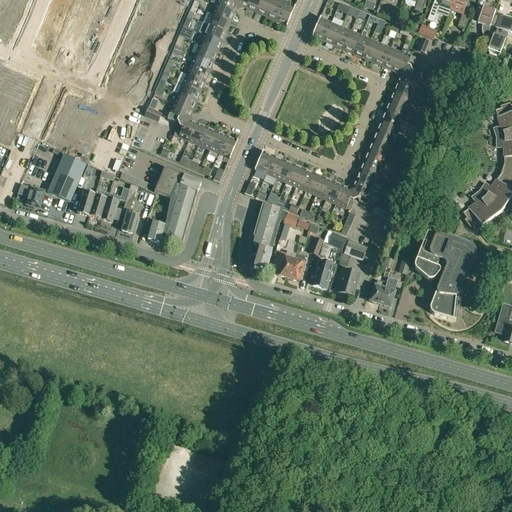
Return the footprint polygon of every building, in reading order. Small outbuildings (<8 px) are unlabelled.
[(10,0),(5,0),(2,8),(19,15),(23,5),(10,0)] [(144,0),(140,10),(157,17),(161,7),(144,0)] [(218,0),(216,6),(234,14),(236,10),(239,9),(235,0),(218,0)] [(235,0),(239,9),(242,8),(246,9),(249,0),(235,0)] [(255,13),(261,0),(249,0),(246,9),(255,13)] [(272,0),(261,0),(255,13),(265,18),(272,0)] [(272,0),(265,18),(275,22),(283,3),(275,0),(272,0)] [(429,0),(405,0),(416,4),(414,11),(421,14),(425,1),(429,2),(429,0)] [(434,0),(429,16),(436,19),(437,14),(448,18),(450,11),(451,11),(454,0),(434,0)] [(454,0),(451,11),(462,15),(457,27),(464,29),(475,0),(454,0)] [(294,8),(283,3),(275,22),(286,27),(286,28),(288,23),(293,12),(295,8),(294,7),(294,8)] [(337,10),(343,13),(346,7),(339,4),(337,10)] [(212,16),(230,24),(234,14),(216,6),(212,16)] [(2,8),(0,12),(0,18),(15,25),(19,15),(2,8)] [(482,35),(483,36),(491,32),(490,28),(493,17),(495,13),(483,8),(482,12),(476,10),(472,22),(482,26),(482,27),(482,28),(482,30),(482,31),(482,33),(482,34),(482,35)] [(140,10),(135,20),(153,27),(157,17),(140,10)] [(358,13),(352,10),(349,16),(356,18),(358,13)] [(366,15),(359,12),(357,18),(364,21),(366,15)] [(207,14),(203,24),(226,33),(230,24),(212,16),(207,14)] [(490,28),(491,32),(495,30),(506,34),(511,36),(511,32),(511,18),(508,18),(507,21),(499,18),(499,19),(493,17),(490,28)] [(0,18),(0,30),(10,35),(15,25),(0,18)] [(320,18),(318,22),(318,23),(313,34),(311,38),(312,38),(323,42),(331,24),(320,19),(320,18)] [(135,20),(131,30),(148,38),(153,27),(135,20)] [(222,43),(226,33),(203,24),(198,33),(203,35),(222,43)] [(331,24),(323,42),(333,47),(341,28),(331,24)] [(436,32),(421,25),(418,34),(433,40),(436,32)] [(351,32),(341,28),(333,47),(343,51),(351,32)] [(0,30),(0,42),(6,46),(10,35),(0,30)] [(504,40),(506,34),(495,30),(491,32),(483,36),(483,37),(484,38),(485,39),(486,40),(487,41),(488,42),(489,42),(490,43),(487,52),(499,56),(505,40),(504,40)] [(343,51),(353,55),(361,37),(351,32),(343,51)] [(363,32),(361,37),(353,55),(363,59),(370,41),(365,38),(367,34),(363,32)] [(203,35),(199,46),(217,53),(222,43),(203,35)] [(128,38),(123,48),(141,55),(145,45),(128,38)] [(417,52),(424,54),(424,55),(429,42),(422,39),(417,52)] [(380,45),(370,41),(363,59),(373,63),(380,45)] [(390,49),(380,45),(373,63),(382,68),(390,49)] [(199,46),(195,56),(213,63),(217,53),(199,46)] [(123,48),(119,58),(136,65),(141,55),(123,48)] [(400,54),(390,49),(382,68),(392,72),(400,54)] [(396,74),(397,76),(411,71),(410,68),(412,67),(415,60),(410,58),(412,54),(402,49),(400,54),(392,72),(396,74)] [(190,66),(209,73),(213,63),(195,56),(190,66)] [(119,58),(115,68),(132,75),(136,65),(119,58)] [(175,63),(169,60),(166,67),(172,69),(175,63)] [(190,66),(186,75),(205,83),(209,73),(190,66)] [(19,67),(15,77),(32,84),(36,74),(19,67)] [(166,67),(163,73),(169,76),(172,69),(166,67)] [(115,68),(111,78),(128,85),(132,75),(115,68)] [(398,79),(397,83),(415,91),(420,81),(422,76),(418,75),(414,73),(412,74),(411,71),(397,76),(398,79)] [(441,79),(430,74),(428,79),(433,82),(431,88),(436,90),(441,79)] [(182,85),(200,93),(205,83),(186,75),(182,85)] [(15,77),(11,86),(28,94),(32,84),(15,77)] [(111,78),(106,88),(123,96),(128,85),(111,78)] [(397,83),(393,93),(411,101),(411,100),(415,102),(419,92),(415,91),(397,83)] [(182,85),(178,95),(196,103),(200,93),(182,85)] [(11,86),(7,96),(24,103),(28,94),(11,86)] [(163,89),(158,87),(154,94),(162,97),(165,90),(163,89)] [(69,88),(65,98),(82,106),(86,95),(69,88)] [(393,93),(388,103),(407,111),(411,101),(393,93)] [(196,103),(178,95),(173,105),(192,113),(196,103)] [(7,96),(3,105),(20,112),(24,103),(7,96)] [(65,98),(61,108),(78,115),(82,106),(65,98)] [(148,109),(154,112),(159,102),(152,99),(148,109)] [(427,100),(425,107),(430,109),(433,102),(427,100)] [(388,103),(384,113),(402,121),(407,111),(388,103)] [(501,138),(511,136),(511,105),(509,107),(508,105),(510,105),(509,104),(500,107),(500,108),(501,107),(502,109),(495,111),(500,126),(492,129),(496,139),(501,138)] [(3,105),(0,112),(0,114),(16,122),(20,112),(3,105)] [(176,122),(178,125),(191,120),(190,117),(192,113),(173,105),(167,120),(174,123),(176,122)] [(61,108),(57,117),(74,124),(78,115),(61,108)] [(148,110),(145,117),(158,123),(161,115),(148,110)] [(380,123),(398,131),(402,121),(384,113),(380,123)] [(490,113),(479,116),(481,122),(492,118),(490,113)] [(0,114),(0,125),(12,131),(16,122),(0,114)] [(481,122),(479,116),(471,119),(473,125),(481,122)] [(57,117),(53,126),(70,134),(74,124),(57,117)] [(179,128),(177,129),(173,136),(188,143),(196,124),(192,123),(191,120),(178,125),(179,128)] [(417,127),(423,130),(425,123),(419,120),(416,127),(417,127)] [(380,123),(375,133),(394,141),(398,131),(380,123)] [(206,128),(196,124),(188,143),(198,147),(206,128)] [(0,125),(0,137),(8,141),(12,131),(0,125)] [(53,126),(49,137),(66,144),(70,134),(53,126)] [(417,127),(414,136),(420,138),(423,130),(417,127)] [(216,133),(206,128),(198,147),(208,151),(216,133)] [(216,133),(208,151),(218,155),(226,137),(216,133)] [(371,143),(390,151),(394,141),(375,133),(371,143)] [(502,170),(511,173),(511,136),(501,138),(496,139),(496,149),(504,149),(504,165),(502,170)] [(237,142),(226,137),(218,155),(223,158),(223,159),(224,159),(222,163),(227,165),(231,157),(236,145),(238,141),(237,141),(237,142)] [(371,143),(367,153),(385,161),(390,151),(371,143)] [(52,154),(63,159),(64,157),(65,155),(54,150),(52,154)] [(163,150),(160,157),(167,159),(170,153),(163,150)] [(256,167),(254,172),(255,172),(255,171),(266,176),(274,157),(263,153),(263,152),(261,156),(256,168),(256,167)] [(363,163),(381,171),(385,161),(367,153),(363,163)] [(63,159),(48,194),(70,203),(86,167),(64,157),(63,159)] [(266,176),(276,180),(284,161),(274,157),(266,176)] [(183,166),(189,169),(192,163),(186,159),(182,158),(179,164),(183,166)] [(294,166),(284,161),(276,180),(286,184),(294,166)] [(192,163),(189,169),(196,171),(198,167),(192,163)] [(363,163),(358,173),(377,181),(381,171),(363,163)] [(93,168),(88,166),(83,178),(89,180),(93,168)] [(303,170),(294,166),(286,184),(296,188),(303,170)] [(170,200),(180,176),(181,176),(164,169),(154,193),(169,200),(170,200)] [(213,182),(219,185),(219,184),(224,172),(218,169),(213,182)] [(313,174),(303,170),(296,188),(305,193),(313,174)] [(483,196),(501,213),(511,197),(511,173),(502,170),(500,176),(491,188),(485,183),(479,192),(483,196)] [(112,182),(114,178),(102,172),(100,179),(107,181),(112,182)] [(122,173),(120,179),(146,191),(149,185),(122,173)] [(354,183),(373,190),(377,181),(358,173),(354,183)] [(323,178),(313,174),(305,193),(315,197),(323,178)] [(182,245),(184,238),(185,237),(182,237),(184,231),(186,232),(186,231),(188,224),(186,224),(188,218),(190,219),(192,212),(190,211),(191,206),(193,206),(196,199),(194,198),(195,194),(197,195),(201,185),(184,177),(180,176),(170,200),(169,200),(166,216),(164,216),(162,226),(165,227),(162,238),(165,239),(182,245)] [(333,183),(323,178),(315,197),(325,201),(333,183)] [(244,195),(250,198),(251,198),(250,198),(256,185),(250,183),(244,195)] [(343,187),(333,183),(325,201),(335,205),(343,187)] [(353,186),(350,188),(355,201),(358,200),(359,202),(366,205),(373,190),(354,183),(353,186)] [(129,191),(126,203),(121,217),(126,218),(121,232),(125,233),(125,235),(128,236),(129,235),(132,236),(135,224),(138,214),(130,211),(137,188),(131,186),(129,191)] [(347,189),(343,187),(335,205),(350,212),(353,204),(352,202),(355,201),(350,188),(347,189)] [(44,193),(31,189),(26,206),(39,210),(44,193)] [(126,203),(129,191),(123,189),(121,198),(120,201),(126,203)] [(259,192),(256,198),(264,201),(266,195),(259,192)] [(460,210),(464,207),(453,192),(448,195),(453,201),(460,210)] [(471,226),(476,232),(501,213),(483,196),(479,192),(471,198),(475,205),(462,214),(467,220),(465,221),(464,221),(470,229),(470,228),(471,226)] [(95,196),(84,193),(78,214),(89,218),(95,196)] [(107,200),(101,221),(112,224),(118,203),(119,203),(120,201),(121,198),(109,194),(107,200)] [(107,200),(95,196),(89,218),(101,221),(107,200)] [(441,209),(446,206),(440,197),(435,201),(441,209)] [(288,211),(290,212),(296,215),(299,207),(292,204),(288,211)] [(260,247),(259,250),(271,254),(283,214),(279,213),(279,211),(262,206),(260,213),(261,213),(260,219),(258,219),(256,226),(258,226),(256,232),(255,231),(253,238),(254,239),(252,245),(260,247)] [(391,221),(393,216),(395,211),(388,209),(384,218),(391,221)] [(302,211),(300,216),(306,219),(308,213),(302,211)] [(457,221),(449,211),(441,216),(449,227),(457,221)] [(315,216),(308,213),(306,219),(313,222),(315,216)] [(310,223),(288,214),(284,224),(306,233),(310,223)] [(319,216),(316,223),(324,226),(326,219),(319,216)] [(165,227),(162,226),(152,223),(147,241),(160,245),(162,238),(165,227)] [(341,234),(346,236),(350,227),(345,225),(341,234)] [(427,233),(428,231),(414,265),(414,266),(414,267),(414,268),(415,269),(415,270),(415,271),(416,271),(426,280),(427,281),(428,281),(429,281),(430,281),(431,281),(432,281),(433,281),(434,280),(435,279),(436,277),(440,281),(430,308),(430,309),(430,310),(430,311),(430,312),(430,313),(431,313),(431,314),(432,315),(433,315),(434,316),(455,322),(453,321),(456,295),(471,257),(471,256),(471,255),(471,254),(471,253),(471,252),(470,251),(469,250),(468,249),(427,233)] [(347,240),(332,234),(328,243),(343,250),(347,240)] [(323,242),(315,239),(309,254),(317,257),(323,242)] [(367,249),(348,242),(344,254),(363,261),(367,249)] [(271,254),(259,250),(258,250),(253,270),(266,273),(271,254)] [(277,276),(287,279),(289,270),(291,271),(296,255),(286,252),(286,255),(281,254),(278,266),(280,266),(277,276)] [(289,270),(287,279),(298,283),(304,264),(303,264),(305,258),(296,255),(291,271),(289,270)] [(384,269),(390,271),(393,261),(387,259),(384,269)] [(398,274),(407,276),(411,262),(402,260),(398,274)] [(335,267),(322,263),(319,272),(316,271),(312,286),(326,290),(328,281),(330,282),(332,276),(333,276),(335,267)] [(386,284),(390,271),(385,270),(381,283),(386,284)] [(343,271),(337,293),(353,298),(359,275),(343,271)] [(388,279),(386,285),(380,305),(383,306),(384,308),(387,309),(388,308),(389,308),(397,282),(388,279)] [(380,305),(386,285),(377,282),(375,288),(374,288),(370,302),(371,303),(372,304),(375,305),(376,304),(380,305)] [(503,342),(511,344),(511,322),(511,323),(511,320),(511,310),(508,309),(504,321),(507,322),(506,328),(505,328),(503,336),(505,336),(503,342)] [(283,398),(285,393),(278,390),(276,396),(283,398)]
